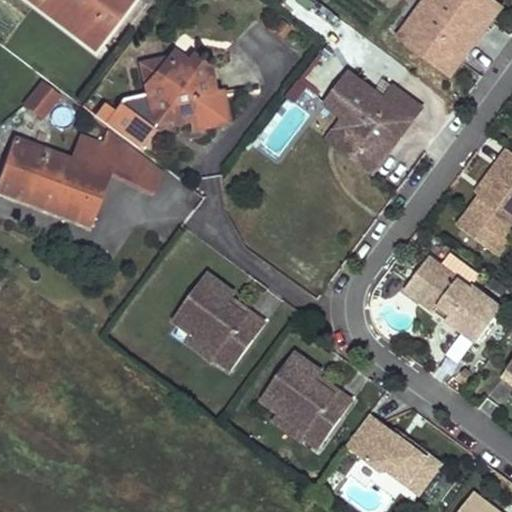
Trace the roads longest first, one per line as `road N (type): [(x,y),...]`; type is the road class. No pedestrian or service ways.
road 1 (residential): [(511,97),(385,263),(376,329)]
road 2 (residential): [(376,329),(324,319),(208,232)]
road 3 (residential): [(376,329),(417,385),(511,451)]
